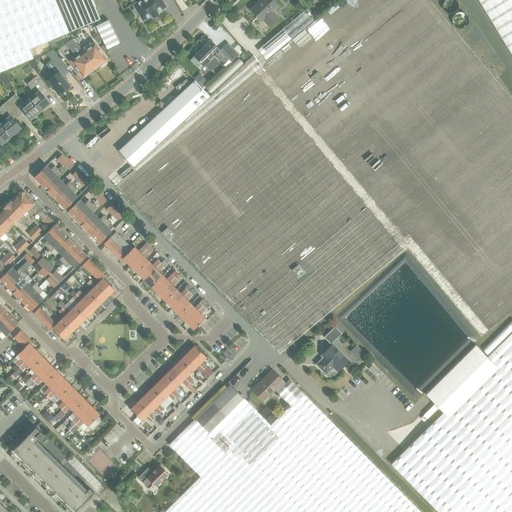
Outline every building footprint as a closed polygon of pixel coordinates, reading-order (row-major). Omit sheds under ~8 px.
[(0,0),(0,71),(34,57),(30,48),(101,18),(93,0),(0,0)] [(135,9),(132,10),(135,15),(137,14),(142,22),(151,16),(152,18),(158,15),(157,13),(166,7),(161,0),(140,0),(140,1),(133,5),(135,9)] [(260,0),(261,0),(250,11),(261,22),(263,20),(269,26),(278,18),(272,12),(278,6),(271,0),(260,0)] [(511,0),(477,0),(478,1),(485,12),(489,19),(500,36),(510,53),(511,56),(511,0)] [(257,50),(266,61),(314,20),(306,10),(257,50)] [(105,21),(95,26),(107,50),(120,43),(108,20),(105,21)] [(76,57),(70,61),(83,78),(85,76),(87,76),(89,74),(89,73),(95,69),(81,51),(73,39),(66,44),(76,57)] [(194,56),(208,69),(208,70),(211,70),(219,62),(223,66),(228,60),(219,51),(220,51),(210,41),(194,56)] [(84,49),(81,51),(95,69),(100,65),(101,65),(104,63),(105,61),(107,60),(93,42),(91,44),(90,43),(83,48),(84,49)] [(55,63),(59,60),(53,52),(47,56),(51,61),(46,65),(54,76),(47,81),(58,96),(70,87),(63,79),(66,77),(55,63)] [(243,52),(239,56),(243,61),(247,58),(243,52)] [(28,66),(23,70),(28,75),(33,71),(28,66)] [(200,74),(194,79),(202,87),(207,82),(200,74)] [(34,95),(29,100),(40,112),(49,103),(42,95),(46,91),(35,78),(27,85),(34,95)] [(24,104),(15,94),(6,102),(18,116),(23,112),(30,120),(40,112),(29,100),(24,104)] [(0,107),(0,113),(5,120),(0,123),(0,124),(11,137),(21,128),(13,120),(18,116),(6,102),(0,107)] [(0,143),(1,145),(11,137),(0,124),(0,143)] [(59,153),(55,157),(62,165),(67,161),(59,153)] [(68,171),(73,167),(67,161),(62,165),(68,171)] [(46,166),(34,177),(42,185),(58,170),(54,166),(50,170),(46,166)] [(58,178),(62,173),(58,170),(42,185),(50,193),(61,181),(58,178)] [(77,171),(72,175),(78,181),(82,176),(77,171)] [(83,187),(88,182),(82,176),(78,181),(83,187)] [(69,181),(65,185),(61,181),(50,193),(57,201),(73,185),(69,181)] [(73,193),(77,189),(73,185),(57,201),(65,209),(77,197),(73,193)] [(95,190),(91,194),(96,200),(101,195),(95,190)] [(23,193),(19,192),(13,198),(26,211),(31,215),(33,212),(35,214),(37,212),(43,218),(41,220),(47,226),(52,221),(23,193)] [(102,206),(107,201),(101,195),(96,200),(102,206)] [(23,214),(26,211),(13,198),(7,204),(25,223),(27,221),(25,219),(26,218),(23,214)] [(80,200),(68,212),(76,220),(92,204),(88,200),(84,204),(80,200)] [(22,223),(23,224),(25,223),(7,204),(0,211),(13,224),(17,220),(21,224),(22,223)] [(91,212),(95,208),(92,204),(76,220),(84,227),(95,216),(91,212)] [(111,205),(106,210),(111,215),(116,211),(111,205)] [(13,232),(9,228),(13,224),(0,211),(0,210),(0,224),(12,236),(13,234),(12,232),(13,232)] [(117,222),(122,217),(116,211),(111,215),(117,222)] [(103,216),(99,220),(95,216),(84,227),(91,235),(107,220),(103,216)] [(107,227),(111,223),(107,220),(91,235),(99,243),(111,231),(107,227)] [(8,236),(10,238),(12,236),(0,224),(0,237),(3,241),(8,236)] [(42,231),(36,225),(31,229),(38,236),(42,231)] [(47,241),(43,244),(47,248),(63,233),(55,225),(43,237),(47,241)] [(27,234),(33,240),(38,236),(31,229),(27,234)] [(104,244),(120,261),(123,258),(132,249),(116,232),(104,244)] [(51,252),(55,248),(59,252),(71,240),(63,233),(47,248),(51,252)] [(29,245),(22,238),(18,242),(25,249),(29,245)] [(63,255),(59,260),(62,264),(78,248),(71,240),(59,252),(63,255)] [(13,247),(20,254),(25,249),(18,242),(13,247)] [(134,247),(132,249),(123,258),(130,265),(150,246),(146,242),(138,250),(134,247)] [(145,258),(153,249),(150,246),(130,265),(137,273),(149,262),(145,258)] [(28,251),(36,259),(40,255),(32,247),(28,251)] [(70,271),(86,256),(78,248),(62,264),(70,271)] [(15,258),(8,251),(4,255),(11,262),(15,258)] [(34,261),(26,253),(23,257),(30,264),(34,261)] [(0,259),(0,260),(6,267),(11,262),(4,255),(0,259)] [(160,256),(152,265),(149,262),(137,273),(144,280),(164,260),(160,256)] [(42,257),(37,262),(43,268),(47,263),(42,257)] [(99,281),(96,285),(95,285),(107,296),(114,289),(103,278),(105,276),(89,259),(83,265),(99,281)] [(159,272),(167,263),(164,260),(144,280),(151,287),(163,276),(159,272)] [(37,262),(32,267),(38,273),(43,268),(37,262)] [(52,268),(47,263),(43,268),(48,273),(52,268)] [(12,268),(0,279),(8,287),(23,272),(20,268),(16,272),(12,268)] [(38,273),(43,278),(48,273),(43,268),(38,273)] [(51,274),(59,282),(63,278),(55,270),(51,274)] [(175,271),(166,279),(163,276),(151,287),(158,294),(178,274),(175,271)] [(16,295),(27,283),(31,279),(23,272),(8,287),(16,295)] [(173,286),(181,277),(178,274),(158,294),(165,301),(177,290),(173,286)] [(45,280),(53,288),(56,284),(49,276),(45,280)] [(83,287),(89,292),(88,292),(100,303),(107,296),(95,285),(96,285),(90,280),(83,287)] [(35,283),(31,287),(27,283),(16,295),(23,302),(39,287),(35,283)] [(184,289),(180,293),(177,290),(165,301),(172,308),(192,289),(188,284),(183,288),(184,289)] [(39,287),(23,302),(31,310),(47,295),(39,287)] [(193,296),(196,293),(192,289),(172,308),(179,315),(190,304),(187,300),(192,295),(193,296)] [(80,291),(76,294),(92,311),(100,303),(88,292),(85,296),(80,291)] [(73,297),(78,303),(74,306),(85,318),(92,311),(76,294),(73,297)] [(202,299),(194,308),(190,304),(179,315),(186,322),(206,303),(202,299)] [(201,314),(209,306),(206,303),(186,322),(193,330),(205,318),(201,314)] [(55,307),(64,317),(60,321),(71,332),(78,325),(62,308),(58,304),(55,307)] [(70,310),(65,305),(62,308),(78,325),(85,318),(74,306),(70,310)] [(0,324),(10,315),(2,308),(0,309),(0,324)] [(53,328),(64,339),(71,332),(60,321),(56,324),(39,308),(34,313),(51,330),(53,328)] [(0,337),(2,339),(6,335),(17,323),(10,315),(0,324),(0,337)] [(325,337),(331,343),(341,333),(335,327),(325,337)] [(28,343),(29,343),(31,341),(30,341),(22,332),(20,330),(13,337),(22,346),(24,348),(28,343)] [(444,412),(431,424),(391,464),(437,511),(511,511),(511,333),(488,358),(498,368),(448,417),(444,412)] [(21,358),(16,363),(19,367),(36,350),(35,350),(29,343),(28,343),(24,348),(22,349),(17,354),(21,358)] [(324,357),(317,364),(326,374),(330,370),(331,370),(335,370),(336,370),(337,371),(348,360),(333,344),(322,355),(324,357)] [(206,357),(195,345),(187,353),(204,369),(207,366),(202,361),(206,357)] [(357,345),(350,351),(360,361),(367,355),(357,345)] [(426,395),(444,412),(448,417),(498,368),(488,358),(477,346),(426,395)] [(36,350),(19,367),(22,370),(28,365),(30,368),(31,369),(42,357),(42,356),(36,350)] [(210,375),(204,369),(187,353),(180,360),(192,371),(196,367),(207,379),(210,375)] [(35,373),(25,383),(28,386),(50,365),(48,363),(42,357),(31,369),(35,373)] [(193,380),(188,375),(192,371),(180,360),(173,367),(196,389),(197,388),(191,383),(193,380)] [(50,365),(28,386),(31,390),(36,385),(42,379),(45,383),(57,372),(54,369),(50,365)] [(187,387),(193,393),(196,389),(173,367),(166,374),(177,385),(181,382),(186,387),(187,387)] [(263,401),(275,389),(283,381),(272,370),(252,390),(263,401)] [(49,387),(44,392),(47,395),(64,379),(61,376),(57,372),(45,383),(49,387)] [(185,400),(174,389),(177,385),(166,374),(159,381),(175,398),(181,404),(185,400)] [(64,379),(47,395),(50,399),(56,394),(59,397),(70,386),(67,382),(64,379)] [(161,511),(420,511),(389,480),(334,424),(289,380),(286,384),(283,381),(275,389),(277,392),(280,389),(293,403),(270,425),(243,399),(210,432),(196,419),(169,445),(199,475),(161,511)] [(159,381),(152,388),(163,400),(167,396),(178,407),(181,404),(175,398),(159,381)] [(230,385),(196,419),(210,432),(243,399),(230,385)] [(63,401),(58,406),(61,410),(78,393),(73,389),(70,386),(59,397),(63,401)] [(164,408),(159,403),(163,400),(152,388),(145,395),(161,412),(164,408)] [(78,393),(61,410),(63,412),(65,413),(70,408),(73,412),(85,400),(80,395),(78,393)] [(152,410),(158,415),(161,412),(145,395),(137,402),(149,414),(149,413),(152,410)] [(78,416),(72,421),(76,424),(92,408),(86,402),(85,400),(73,412),(75,413),(78,416)] [(154,419),(149,413),(149,414),(137,402),(130,410),(142,421),(145,417),(151,422),(154,419)] [(76,424),(69,431),(73,434),(79,427),(81,424),(84,422),(86,424),(88,426),(89,424),(99,415),(93,408),(92,408),(76,424)] [(61,410),(53,418),(57,421),(59,419),(64,414),(61,410)] [(46,411),(41,415),(48,422),(52,418),(46,411)] [(61,424),(56,429),(59,432),(64,427),(61,424)] [(11,451),(10,452),(11,453),(70,511),(73,511),(94,492),(89,487),(85,491),(34,443),(43,434),(35,426),(11,451)] [(74,435),(70,439),(75,444),(79,440),(74,435)] [(73,456),(67,461),(95,489),(101,484),(73,456)] [(143,482),(142,483),(148,489),(153,484),(156,487),(168,474),(159,465),(152,473),(148,469),(139,478),(143,482)]
